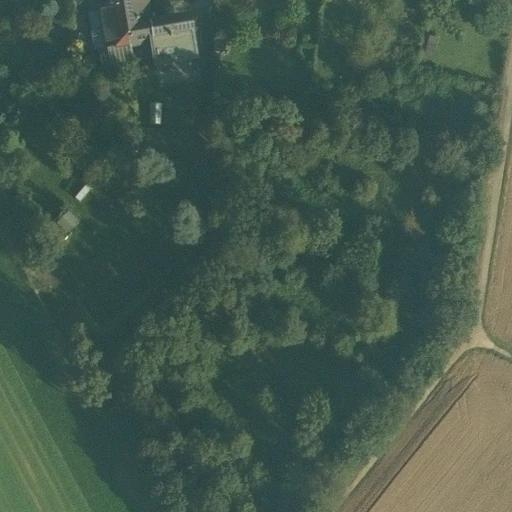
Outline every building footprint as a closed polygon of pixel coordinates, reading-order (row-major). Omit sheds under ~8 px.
[(155,61),(195,54),(189,23),(177,26),(176,19),(151,23),(146,0),(130,0),(123,1),(130,45),(130,46),(152,42),(155,61)] [(107,49),(130,45),(123,1),(99,5),(99,10),(87,12),(94,50),(97,50),(107,48),(107,49)] [(188,17),(176,19),(177,26),(189,23),(188,17)] [(130,45),(107,49),(107,48),(97,50),(101,68),(134,62),(130,46),(130,45)] [(162,105),(149,105),(148,126),(162,127),(162,105)] [(79,223),(68,212),(55,224),(66,235),(79,223)]
